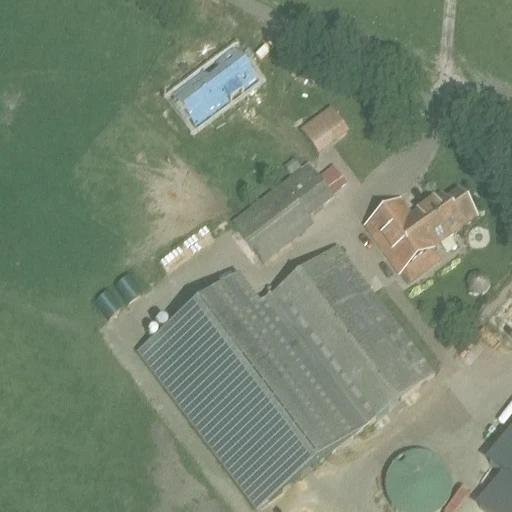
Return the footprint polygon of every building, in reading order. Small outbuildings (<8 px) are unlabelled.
[(233,56),(187,91),(208,119),(228,104),(241,95),(254,85),(233,56)] [(299,131),(317,157),(349,134),(331,109),(299,131)] [(285,171),(290,177),(300,170),(295,163),(285,171)] [(308,169),(233,225),(263,266),(313,228),(308,221),(333,202),(308,169)] [(332,196),(340,190),(331,177),(335,173),(332,170),(319,180),(332,196)] [(435,250),(477,220),(459,195),(446,204),(442,197),(412,218),(401,203),(365,228),(399,276),(435,251),(435,250)] [(234,281),(137,354),(254,511),(258,511),(434,378),(337,250),(257,311),(234,281)] [(129,304),(144,294),(130,276),(116,287),(129,304)] [(111,291),(95,302),(108,320),(124,309),(111,291)] [(511,439),(489,466),(505,479),(511,484),(511,439)] [(390,511),(445,511),(444,457),(389,458),(390,511)]
